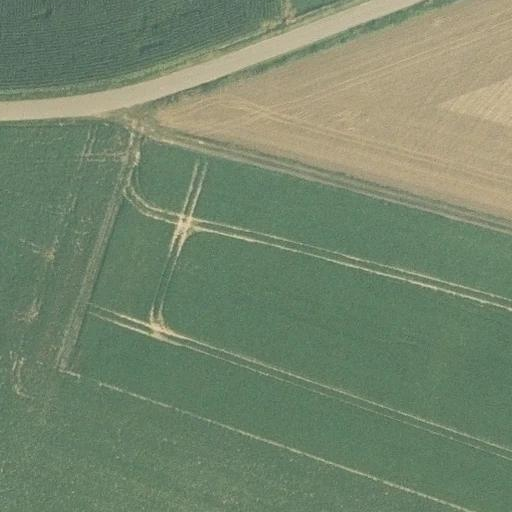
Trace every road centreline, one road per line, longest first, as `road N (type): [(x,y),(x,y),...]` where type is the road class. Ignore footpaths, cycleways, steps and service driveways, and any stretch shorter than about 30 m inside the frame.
road 1 (track): [(511,234),(128,127),(105,103)]
road 2 (unclassified): [(0,112),(105,103),(168,86),(410,0)]
